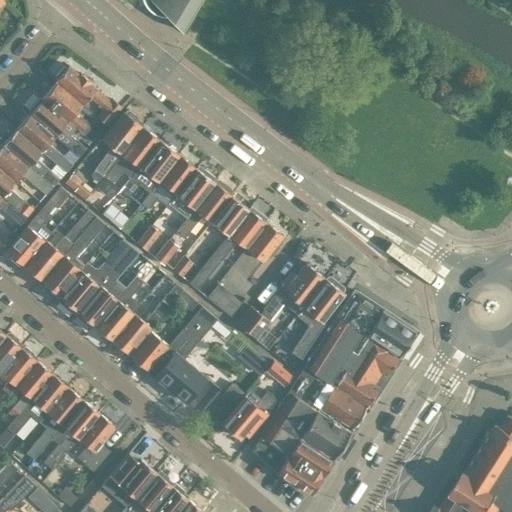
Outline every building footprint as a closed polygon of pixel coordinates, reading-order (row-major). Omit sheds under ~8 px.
[(145,0),(146,1),(149,4),(152,6),(155,8),(158,10),(162,10),(165,11),(165,10),(182,26),(196,0),(145,0)] [(68,60),(54,75),(56,77),(82,99),(88,92),(97,100),(102,105),(96,111),(105,120),(121,102),(112,94),(110,96),(89,78),(91,77),(81,68),(79,69),(68,60)] [(56,77),(42,93),(68,115),(67,116),(92,136),(98,129),(74,108),(82,99),(56,77)] [(42,93),(29,108),(55,131),(54,131),(78,151),(86,143),(62,123),(67,116),(68,115),(42,93)] [(111,141),(94,164),(102,171),(103,172),(142,121),(134,115),(136,113),(135,111),(128,105),(126,105),(124,107),(123,106),(101,134),(111,141)] [(29,108),(16,124),(41,146),(65,167),(72,159),(48,138),(54,131),(55,131),(29,108)] [(142,121),(103,172),(111,177),(113,179),(123,166),(130,172),(138,160),(139,161),(160,135),(142,121)] [(16,124),(2,139),(52,182),(59,173),(35,153),(41,146),(16,124)] [(130,172),(120,184),(128,190),(137,179),(148,187),(149,187),(159,175),(179,149),(160,135),(139,161),(138,160),(130,172)] [(2,139),(0,141),(0,162),(15,176),(21,169),(45,189),(52,182),(2,139)] [(160,175),(155,182),(163,188),(168,182),(176,188),(177,188),(196,163),(179,149),(159,175),(160,175)] [(0,162),(0,188),(27,211),(33,204),(9,183),(15,176),(0,162)] [(176,188),(167,199),(177,207),(184,213),(191,205),(192,206),(214,177),(210,174),(212,171),(204,164),(202,167),(196,163),(177,188),(176,188)] [(94,164),(89,170),(98,177),(102,171),(94,164)] [(72,167),(64,177),(67,180),(84,194),(90,187),(79,178),(81,175),(72,167)] [(103,172),(95,182),(105,190),(113,179),(111,177),(103,172)] [(184,213),(174,226),(182,233),(201,209),(211,216),(231,190),(229,188),(230,186),(230,183),(223,178),(220,178),(219,180),(214,177),(192,206),(191,205),(184,213)] [(38,207),(6,245),(13,251),(11,253),(19,261),(21,259),(23,260),(45,235),(51,227),(42,220),(45,217),(69,189),(60,181),(38,207)] [(148,187),(140,197),(149,204),(157,194),(149,187),(148,187)] [(0,188),(0,202),(0,203),(10,210),(20,219),(27,211),(0,188)] [(211,216),(206,223),(223,236),(228,229),(230,226),(249,203),(231,190),(211,216)] [(197,270),(190,279),(197,284),(236,236),(246,243),(266,217),(265,216),(268,213),(256,204),(254,207),(249,203),(230,226),(228,229),(223,236),(197,270)] [(45,235),(23,260),(41,275),(62,249),(63,250),(95,212),(87,205),(53,242),(45,235)] [(62,249),(41,275),(58,290),(80,264),(84,260),(75,252),(103,218),(95,212),(63,250),(62,249)] [(266,217),(246,243),(263,256),(283,230),(266,217)] [(143,229),(136,237),(154,252),(160,243),(143,229)] [(60,291),(58,293),(58,295),(66,302),(68,302),(70,300),(75,305),(97,279),(98,280),(108,268),(131,241),(121,234),(97,262),(94,263),(87,256),(86,257),(84,260),(80,264),(58,290),(60,291)] [(168,234),(154,252),(163,260),(165,258),(179,242),(168,234)] [(77,306),(75,308),(75,310),(83,317),(86,317),(87,315),(93,319),(115,293),(121,285),(122,284),(115,279),(114,275),(138,247),(131,241),(108,268),(98,280),(97,279),(75,305),(77,306)] [(183,249),(172,264),(190,279),(197,270),(195,268),(189,263),(193,257),(183,249)] [(294,262),(262,303),(271,311),(282,297),(296,308),(324,272),(305,257),(298,266),(294,262)] [(115,293),(93,319),(109,334),(131,307),(139,298),(130,291),(143,276),(134,269),(122,284),(121,285),(115,293)] [(307,322),(291,346),(301,353),(324,317),(321,315),(343,287),(337,282),(339,281),(339,279),(330,271),(328,272),(326,273),(324,272),(296,308),(306,317),(307,322)] [(131,307),(109,334),(128,350),(149,324),(175,292),(182,283),(176,278),(143,317),(131,307)] [(215,282),(206,293),(230,312),(241,297),(218,278),(215,282)] [(182,284),(175,292),(194,308),(200,300),(182,284)] [(348,290),(336,308),(399,350),(415,325),(408,321),(387,307),(380,303),(352,284),(348,290)] [(162,347),(149,362),(156,367),(153,371),(168,383),(183,396),(205,371),(190,358),(182,352),(215,313),(200,300),(194,308),(167,340),(162,347)] [(251,300),(237,318),(255,333),(270,315),(251,300)] [(335,310),(319,335),(382,375),(399,350),(336,308),(335,310)] [(149,324),(128,350),(146,365),(149,362),(162,347),(167,340),(149,324)] [(0,367),(0,368),(22,342),(17,338),(19,336),(19,334),(11,327),(8,327),(7,329),(6,329),(0,336),(0,367)] [(307,354),(304,359),(366,400),(382,375),(319,335),(307,354)] [(22,342),(0,368),(8,374),(4,379),(5,380),(2,383),(8,389),(15,380),(16,381),(37,355),(31,350),(32,349),(32,346),(26,341),(23,341),(22,343),(22,342)] [(24,388),(7,407),(15,413),(53,369),(37,355),(16,381),(24,388)] [(265,364),(269,359),(265,355),(256,366),(260,370),(265,364)] [(273,355),(265,364),(278,375),(284,380),(290,370),(286,366),(273,355)] [(304,359),(287,386),(316,404),(319,399),(320,400),(352,422),(366,400),(304,359)] [(15,413),(0,430),(0,441),(2,443),(30,410),(38,417),(47,407),(68,382),(53,369),(15,413)] [(232,377),(224,387),(236,398),(245,387),(232,377)] [(45,424),(26,447),(34,454),(51,434),(84,395),(68,382),(47,407),(38,417),(45,424)] [(236,398),(220,417),(224,420),(224,422),(232,429),(235,429),(239,432),(243,427),(247,431),(266,408),(275,394),(265,386),(260,392),(249,382),(247,385),(245,387),(236,398)] [(217,384),(203,401),(214,411),(229,394),(217,384)] [(287,386),(271,412),(299,430),(332,452),(349,426),(316,404),(287,386)] [(57,438),(42,456),(52,464),(77,433),(78,434),(100,408),(84,395),(51,434),(57,438)] [(86,441),(77,452),(93,465),(110,446),(101,438),(115,421),(100,408),(78,434),(86,441)] [(446,489),(439,499),(457,511),(511,511),(511,412),(507,409),(506,409),(498,421),(493,417),(478,442),(462,466),(461,466),(446,489)] [(271,412),(250,442),(276,466),(309,487),(332,452),(299,430),(271,412)] [(128,449),(102,480),(127,501),(128,501),(134,492),(156,467),(141,454),(138,457),(128,449)] [(0,479),(16,463),(9,456),(0,464),(0,479)] [(128,511),(134,506),(140,511),(144,511),(150,505),(171,480),(166,476),(168,474),(168,472),(160,465),(158,466),(156,467),(134,492),(128,501),(127,501),(119,511),(117,511),(128,511)] [(0,511),(0,507),(6,502),(12,502),(34,478),(31,476),(24,469),(8,486),(0,494),(0,511)] [(144,511),(170,511),(187,493),(181,488),(184,485),(175,478),(172,481),(171,480),(150,505),(144,511)] [(57,489),(56,491),(66,499),(68,501),(76,491),(75,490),(64,481),(57,489)] [(48,493),(40,503),(49,511),(57,502),(48,493)] [(197,511),(202,506),(187,493),(170,511),(197,511)] [(102,511),(86,497),(75,510),(76,511),(102,511)] [(457,511),(439,499),(430,511),(457,511)]
